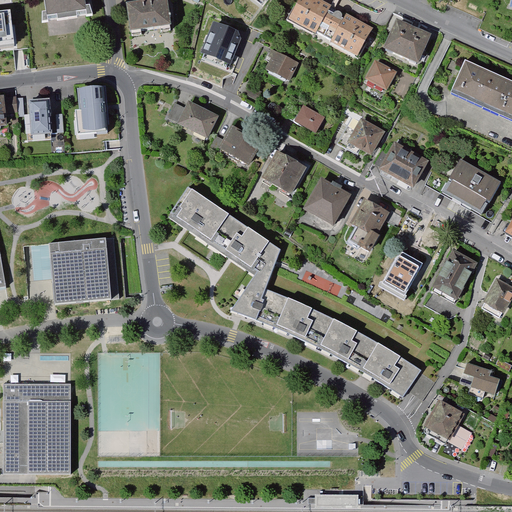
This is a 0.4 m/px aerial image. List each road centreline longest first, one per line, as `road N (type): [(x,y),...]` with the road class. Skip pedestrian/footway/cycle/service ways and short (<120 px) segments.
road 1 (residential): [(511,490),(415,455),(385,412),(273,352),(206,328),(101,324),(0,341)]
road 2 (residential): [(0,81),(101,72),(194,89),(511,259)]
road 3 (residential): [(511,52),(398,0)]
